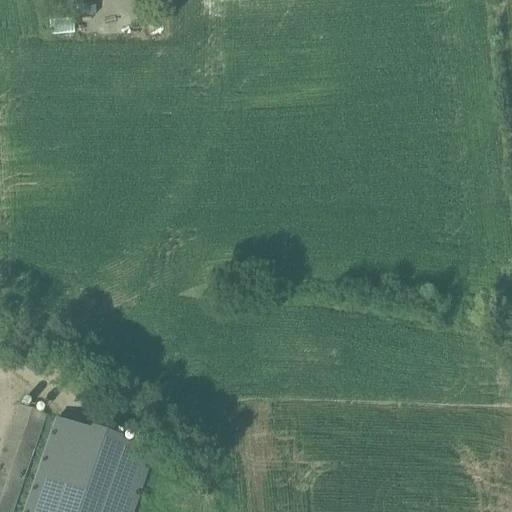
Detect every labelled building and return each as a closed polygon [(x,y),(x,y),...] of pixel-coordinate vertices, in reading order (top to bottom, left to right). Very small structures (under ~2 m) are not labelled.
[(0,150),(0,217),(93,210),(88,153),(76,154),(75,144),(62,145),(61,133),(75,132),(71,80),(42,83),(42,77),(69,75),(65,27),(39,29),(40,37),(0,39),(0,76),(35,74),(36,85),(8,88),(8,90),(0,90),(0,136),(5,137),(6,150),(0,150)] [(341,33),(208,38),(209,77),(234,75),(236,132),(333,128),(331,74),(343,74),(341,33)] [(174,78),(89,83),(91,114),(176,109),(174,78)] [(18,405),(0,457),(0,511),(11,511),(45,414),(18,405)] [(25,511),(134,511),(154,455),(55,421),(25,511)]
